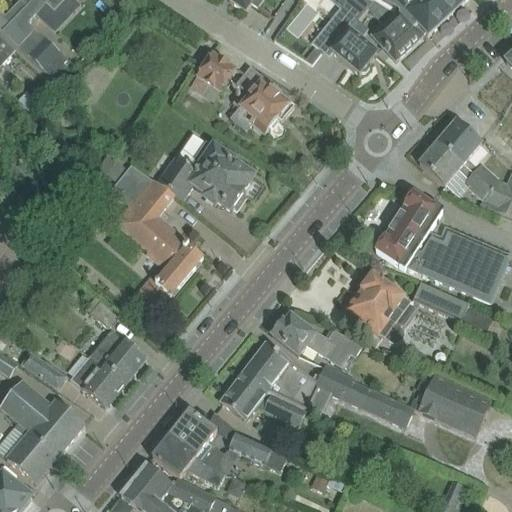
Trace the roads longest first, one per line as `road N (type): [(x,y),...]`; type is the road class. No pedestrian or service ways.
road 1 (tertiary): [(385,138),(69,511)]
road 2 (residential): [(385,138),(174,0)]
road 3 (tertiary): [(511,2),(443,65),(385,138)]
